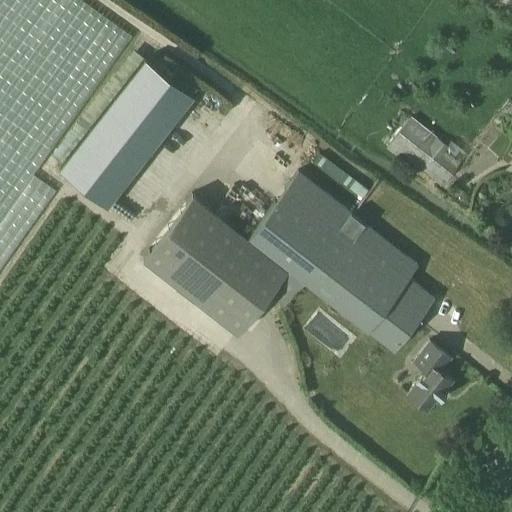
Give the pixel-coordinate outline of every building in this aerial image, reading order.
[(0,114),(10,114),(9,108),(45,105),(45,101),(30,94),(33,88),(29,77),(26,55),(21,56),(5,48),(1,56),(0,55),(0,114)] [(148,59),(145,57),(59,168),(67,174),(106,205),(193,94),(148,59)] [(448,145),(411,116),(388,147),(443,189),(457,169),(455,168),(456,165),(466,153),(451,141),(448,145)] [(245,237),(191,195),(141,259),(237,332),(268,293),(283,305),(303,279),(394,349),(434,297),(407,276),(417,263),(296,171),(245,237)] [(408,392),(428,407),(437,396),(440,399),(446,391),(445,390),(453,379),(440,370),(451,357),(429,340),(414,360),(426,369),(408,392)]
